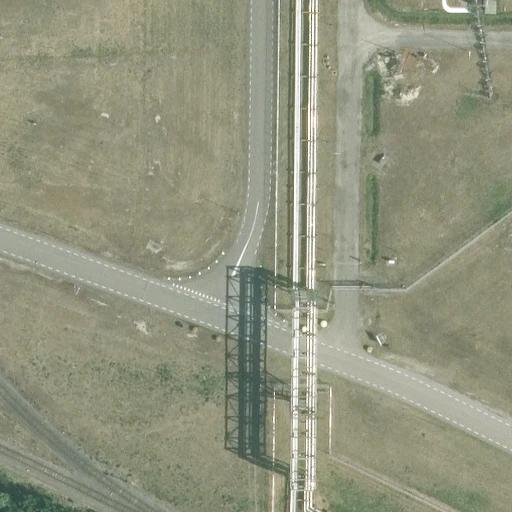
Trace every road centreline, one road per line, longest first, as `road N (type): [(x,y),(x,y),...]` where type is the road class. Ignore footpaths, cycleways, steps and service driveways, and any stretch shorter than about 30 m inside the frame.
road 1 (unclassified): [(511,441),(331,359),(0,240)]
road 2 (unknown): [(511,38),(355,37),(331,359)]
